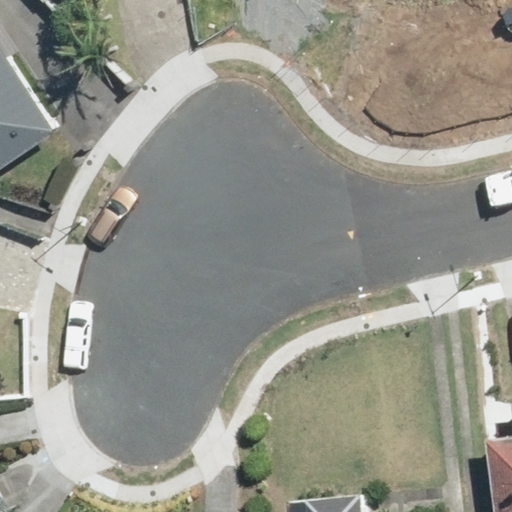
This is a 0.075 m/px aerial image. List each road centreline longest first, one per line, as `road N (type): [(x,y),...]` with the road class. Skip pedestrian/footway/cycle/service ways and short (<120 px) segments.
road 1 (residential): [(195,281),(511,205)]
road 2 (residential): [(195,281),(161,411)]
road 3 (residential): [(218,150),(195,281)]
